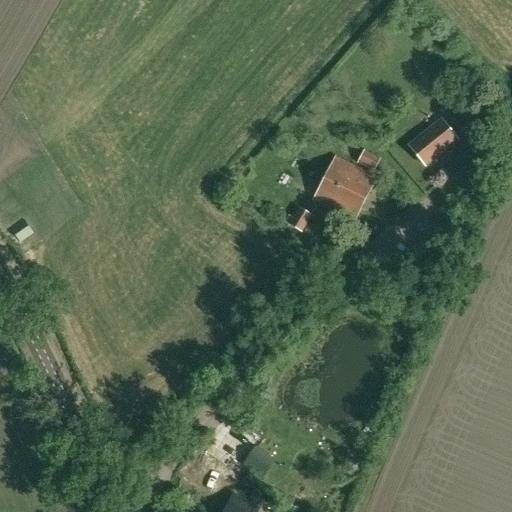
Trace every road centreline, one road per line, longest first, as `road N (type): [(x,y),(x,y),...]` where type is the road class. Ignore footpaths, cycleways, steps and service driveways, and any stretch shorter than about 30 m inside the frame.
road 1 (track): [(138,511),(192,429),(319,289),(511,133)]
road 2 (unclassified): [(110,511),(0,279)]
